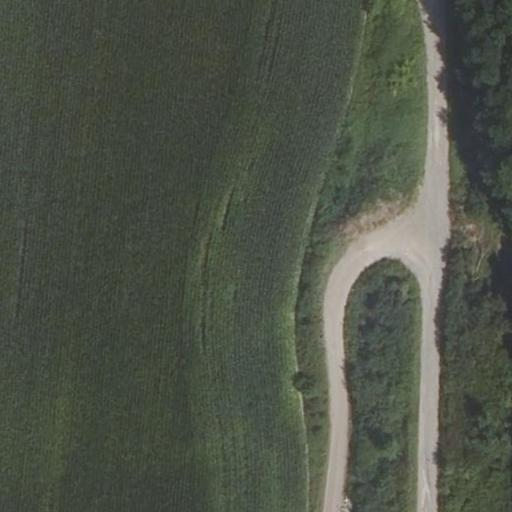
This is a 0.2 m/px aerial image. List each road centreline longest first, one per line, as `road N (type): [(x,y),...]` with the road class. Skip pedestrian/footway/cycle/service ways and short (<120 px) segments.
road 1 (track): [(429,0),(435,161),(424,511)]
road 2 (track): [(340,511),(347,448),(338,344),(348,306),(361,281),(432,246),(452,246)]
